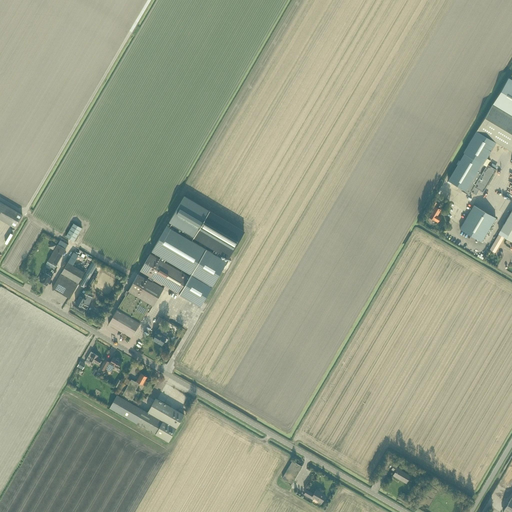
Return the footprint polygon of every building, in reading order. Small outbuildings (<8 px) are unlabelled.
[(511,151),(511,79),(508,77),(493,104),(477,131),(463,153),(465,153),(448,181),(462,189),(461,190),(468,194),(469,194),(471,191),(475,193),(476,193),(478,189),(483,192),(496,170),(493,168),(490,166),(487,164),(490,160),(486,158),(496,142),(511,151)] [(184,197),(169,222),(172,224),(194,237),(214,249),(219,252),(229,258),(244,232),(184,197)] [(438,203),(436,202),(434,200),(430,207),(433,209),(429,217),(438,222),(440,217),(437,216),(441,209),(436,206),(438,203)] [(23,215),(0,201),(0,219),(15,228),(23,215)] [(482,242),(496,218),(474,205),(460,229),(482,242)] [(499,234),(494,242),(499,245),(504,237),(511,241),(511,211),(498,233),(499,234)] [(74,242),(82,228),(74,223),(66,237),(74,242)] [(167,226),(152,251),(191,275),(190,277),(180,294),(200,306),(227,261),(217,255),(219,252),(214,249),(212,253),(192,240),(194,237),(172,224),(169,227),(167,226)] [(493,244),(497,232),(493,230),(488,242),(493,244)] [(55,268),(68,244),(60,240),(46,263),(55,268)] [(190,277),(164,261),(151,253),(108,324),(131,337),(151,304),(154,306),(164,288),(165,286),(180,294),(190,277)] [(84,286),(90,276),(96,264),(92,261),(79,284),(84,286)] [(79,283),(84,272),(68,262),(52,288),(70,299),(79,284),(79,283)] [(47,286),(52,276),(45,272),(40,281),(47,286)] [(79,296),(75,303),(82,306),(83,304),(88,306),(92,297),(85,294),(85,295),(80,292),(78,296),(79,296)] [(162,326),(165,320),(159,317),(156,323),(162,326)] [(162,335),(163,333),(166,328),(160,325),(157,330),(157,329),(156,332),(157,333),(153,340),(162,345),(164,341),(167,342),(168,339),(166,338),(162,335)] [(99,365),(102,359),(98,357),(99,356),(91,351),(85,362),(90,364),(91,361),(94,363),(94,362),(99,365)] [(114,366),(118,368),(122,361),(114,356),(110,362),(106,359),(101,369),(104,371),(105,368),(111,372),(114,366)] [(83,370),(86,364),(80,361),(77,367),(83,370)] [(138,402),(133,399),(137,391),(135,390),(140,382),(143,384),(146,386),(148,383),(145,381),(147,377),(141,373),(136,382),(132,379),(121,397),(117,395),(110,408),(169,441),(184,414),(156,398),(148,412),(136,405),(138,402)] [(293,461),(282,478),(292,484),(302,466),(293,461)] [(406,483),(411,476),(402,470),(394,465),(392,469),(395,471),(393,475),(406,483)] [(314,499),(321,503),(326,495),(322,493),(323,492),(317,489),(314,493),(307,490),(304,494),(313,500),(314,499)]
